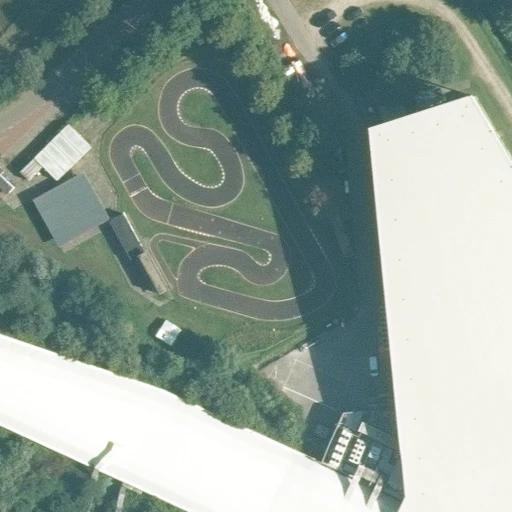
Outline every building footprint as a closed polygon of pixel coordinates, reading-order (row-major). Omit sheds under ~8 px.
[(0,425),(189,511),(511,511),(511,158),(476,97),(373,130),(399,408),(344,413),(322,463),(147,383),(0,333),(0,425)] [(21,172),(29,181),(43,167),(57,181),(91,147),(69,125),(21,172)] [(0,183),(10,193),(15,188),(1,175),(4,171),(0,167),(0,183)] [(83,177),(40,200),(65,250),(109,227),(107,222),(100,210),(83,177)] [(137,257),(160,294),(171,288),(148,251),(145,252),(144,250),(124,214),(110,221),(131,260),(137,257)] [(257,375),(262,383),(304,358),(299,350),(257,375)] [(298,369),(289,394),(340,412),(348,388),(298,369)]
